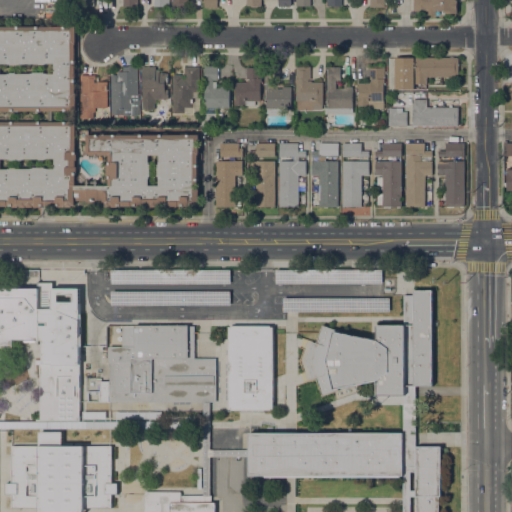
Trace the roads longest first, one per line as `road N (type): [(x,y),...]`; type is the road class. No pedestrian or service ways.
road 1 (residential): [(511,36),(114,38),(101,46)]
road 2 (secondary): [(399,242),(0,240)]
road 3 (tertiary): [(484,0),(486,180)]
